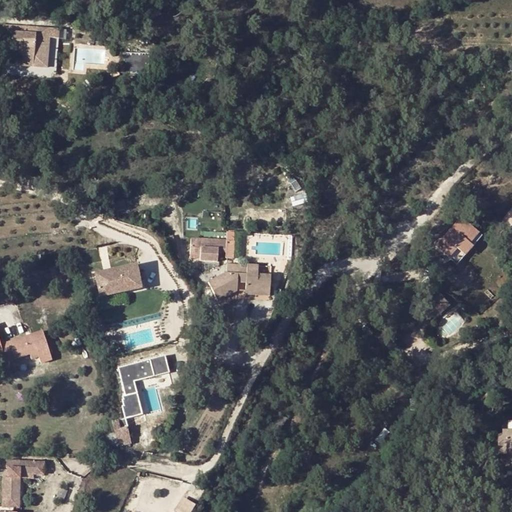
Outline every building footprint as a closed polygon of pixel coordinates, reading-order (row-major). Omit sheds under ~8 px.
[(17,57),(17,62),(34,63),(34,57),(48,57),(50,29),(36,28),(36,34),(13,32),(13,26),(0,25),(0,42),(11,43),(10,57),(17,57)] [(36,34),(36,28),(13,26),(13,32),(36,34)] [(115,50),(114,68),(140,70),(141,51),(115,50)] [(59,113),(73,98),(64,90),(50,104),(59,113)] [(476,229),(461,216),(451,227),(454,229),(455,227),(468,238),(476,229)] [(511,224),(511,221),(506,217),(500,224),(507,230),(511,224)] [(201,261),(218,262),(218,244),(201,244),(202,240),(192,240),(191,255),(201,255),(201,259),(201,261)] [(144,287),(139,264),(98,272),(102,295),(144,287)] [(245,287),(269,288),(270,276),(257,275),(258,266),(227,265),(227,273),(208,282),(218,301),(235,293),(236,275),(246,276),(245,287)] [(269,288),(245,287),(245,295),(269,296),(269,288)] [(429,314),(446,300),(440,293),(424,308),(429,314)] [(446,300),(429,314),(432,317),(449,303),(446,300)] [(0,347),(2,354),(6,364),(29,356),(31,361),(38,359),(40,365),(51,362),(42,333),(0,347)] [(125,420),(141,416),(132,382),(169,372),(164,355),(117,368),(124,396),(119,397),(125,420)] [(415,374),(419,383),(423,391),(430,388),(422,369),(415,373),(415,374)] [(415,374),(408,377),(411,381),(415,385),(419,383),(415,374)] [(285,418),(279,414),(271,428),(278,432),(285,418)] [(112,422),(115,434),(119,448),(131,445),(127,428),(120,430),(118,421),(112,422)] [(511,421),(502,422),(502,435),(497,435),(498,454),(511,453),(511,421)] [(106,451),(119,448),(115,434),(103,437),(106,451)] [(20,473),(34,473),(43,474),(43,463),(20,462),(19,468),(8,468),(8,478),(3,478),(3,507),(19,507),(20,479),(20,473)] [(175,509),(179,511),(192,511),(197,504),(183,496),(175,509)]
